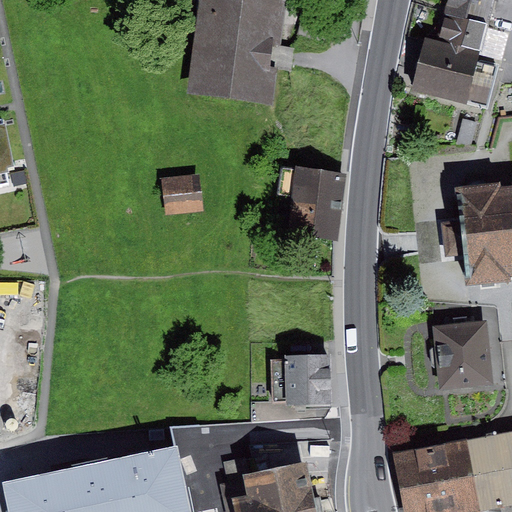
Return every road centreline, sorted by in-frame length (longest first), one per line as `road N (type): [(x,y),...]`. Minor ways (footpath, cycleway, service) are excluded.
road 1 (secondary): [(392,0),(360,279),(362,366),(389,511)]
road 2 (residential): [(0,449),(156,419)]
